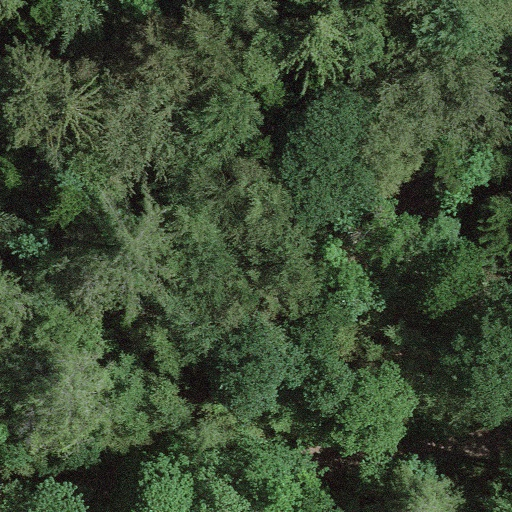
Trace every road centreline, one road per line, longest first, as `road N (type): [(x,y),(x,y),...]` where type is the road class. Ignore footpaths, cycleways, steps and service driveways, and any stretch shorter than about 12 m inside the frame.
road 1 (track): [(511,440),(125,499),(0,490)]
road 2 (track): [(0,77),(148,0)]
